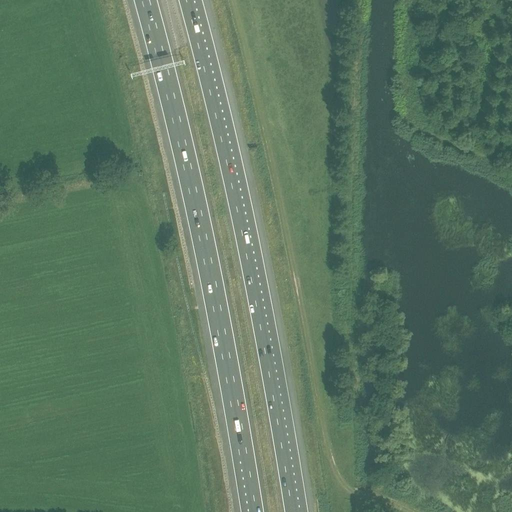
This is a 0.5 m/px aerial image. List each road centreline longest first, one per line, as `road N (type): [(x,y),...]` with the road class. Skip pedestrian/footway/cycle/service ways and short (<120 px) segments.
road 1 (motorway): [(146,0),(180,130),(255,511)]
road 2 (motorway): [(297,511),(240,192),(190,0)]
